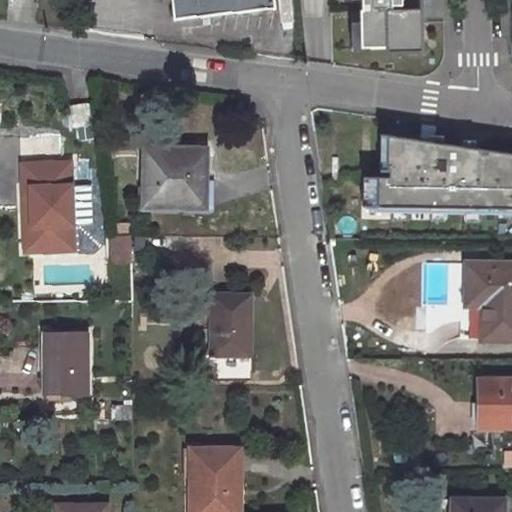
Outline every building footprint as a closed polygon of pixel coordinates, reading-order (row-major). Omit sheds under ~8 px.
[(194,0),(170,0),(173,21),(197,19),(194,0)] [(271,0),(194,0),(197,19),(273,10),(271,0)] [(361,0),(362,8),(360,8),(360,46),(386,46),(386,50),(421,50),(420,8),(392,9),(391,4),(401,4),(401,0),(361,0)] [(91,124),(89,103),(70,105),(73,126),(91,124)] [(380,199),(511,199),(511,147),(382,129),(380,199)] [(181,148),(145,148),(144,205),(185,205),(185,187),(205,187),(206,154),(181,153),(181,148)] [(63,169),(63,154),(21,154),(21,169),(63,169)] [(73,238),(74,176),(31,175),(30,238),(73,238)] [(185,205),(213,206),(213,187),(205,187),(185,187),(185,205)] [(114,235),(131,235),(130,223),(114,223),(114,235)] [(511,265),(469,266),(469,304),(484,304),(484,321),(484,339),(511,339),(511,265)] [(251,355),(251,294),(211,294),(211,355),(251,355)] [(484,321),(461,321),(462,339),(484,339),(484,321)] [(87,395),(88,331),(45,330),(45,394),(87,395)] [(511,425),(511,380),(479,381),(480,402),(485,402),(485,425),(511,425)] [(232,449),(190,449),(191,511),(240,511),(240,477),(232,478),(232,449)] [(502,511),(503,500),(453,500),(452,511),(502,511)]
